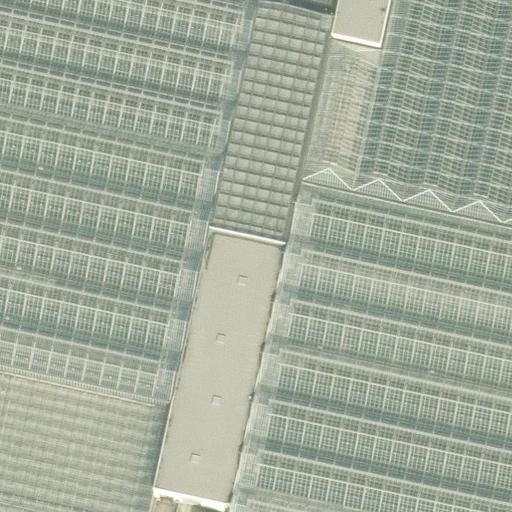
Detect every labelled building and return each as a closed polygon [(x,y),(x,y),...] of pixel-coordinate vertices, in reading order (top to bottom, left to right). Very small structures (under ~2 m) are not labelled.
[(0,0),(0,511),(153,511),(156,497),(259,11),(261,0),(0,0)] [(333,49),(382,59),(395,0),(342,0),(337,28),(333,49)] [(511,0),(395,0),(382,59),(352,200),(511,234),(511,0)] [(156,497),(226,511),(232,511),(303,189),(352,200),(382,59),(333,49),(337,28),(334,27),(337,15),(306,8),(303,21),(259,11),(156,497)] [(511,511),(511,234),(352,200),(303,189),(232,511),(511,511)]
